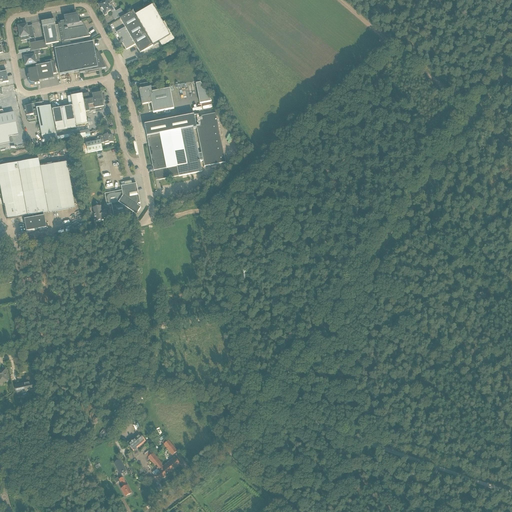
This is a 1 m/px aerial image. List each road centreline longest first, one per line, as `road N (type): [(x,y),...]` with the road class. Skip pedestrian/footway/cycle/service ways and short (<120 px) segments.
road 1 (tertiary): [(272,397),(511,63)]
road 2 (unclassified): [(120,64),(85,5),(9,19),(22,91),(109,78)]
road 3 (unclassified): [(511,494),(310,423),(272,397)]
road 4 (track): [(231,312),(14,356)]
road 5 (unclassified): [(0,250),(140,223),(149,217),(143,161)]
road 6 (track): [(259,164),(388,42)]
road 7 (track): [(496,416),(454,367),(511,293)]
